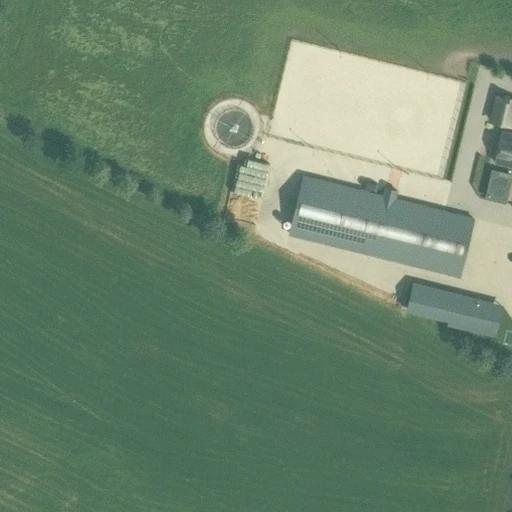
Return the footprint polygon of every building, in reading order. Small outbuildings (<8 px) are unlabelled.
[(511,133),(503,131),(499,146),(511,149),(511,133)] [(511,149),(499,146),(495,162),(511,166),(511,149)] [(474,219),(395,199),(397,191),(385,188),(383,197),(304,177),(290,234),(460,276),(474,219)] [(498,276),(497,296),(511,296),(511,250),(488,250),(487,276),(498,276)] [(383,276),(382,305),(446,306),(447,277),(383,276)] [(477,330),(484,302),(455,295),(448,323),(477,330)]
